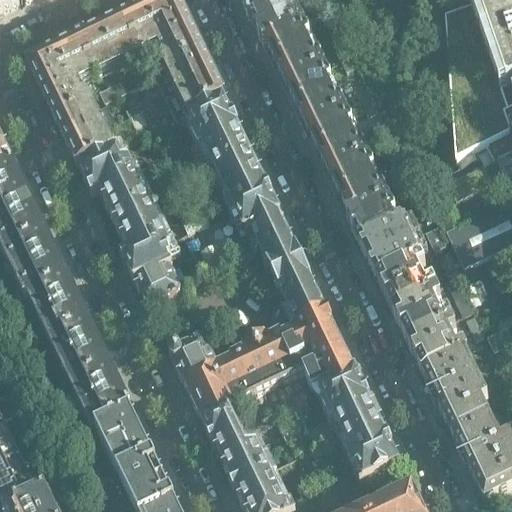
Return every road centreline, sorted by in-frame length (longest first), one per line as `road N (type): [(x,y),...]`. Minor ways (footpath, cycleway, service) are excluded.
road 1 (residential): [(205,0),(453,511)]
road 2 (residential): [(209,511),(0,80)]
road 3 (residential): [(0,54),(117,0)]
